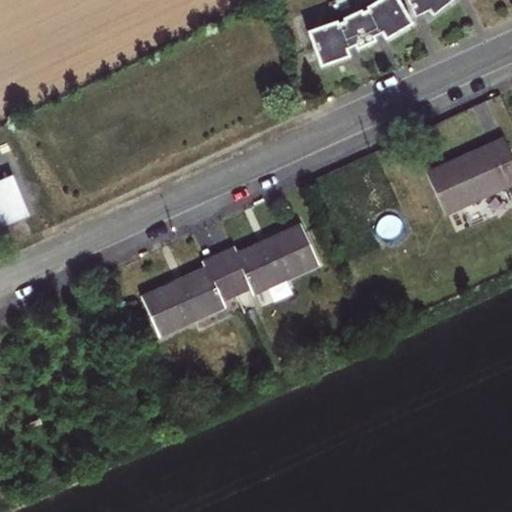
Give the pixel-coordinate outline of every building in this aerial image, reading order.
[(361,11),(343,19),(344,21),(355,46),(357,50),(375,41),(373,37),(381,33),(385,39),(411,23),(397,0),(378,0),(366,7),(367,10),(362,12),(361,11)] [(452,0),(406,0),(414,17),(429,10),(433,16),(452,0)] [(320,66),(349,55),(346,50),(355,46),(344,21),(338,24),(337,21),(308,31),(320,66)] [(445,216),(511,185),(511,156),(504,139),(480,150),(478,154),(466,160),(463,155),(425,172),(445,216)] [(0,224),(25,213),(12,180),(0,184),(0,224)] [(234,248),(218,255),(236,294),(252,287),(254,294),(319,265),(300,225),(267,240),(270,246),(239,260),(237,254),(234,248)] [(267,240),(237,254),(239,260),(270,246),(267,240)] [(142,297),(160,337),(223,308),(220,302),(236,294),(218,255),(203,262),(205,268),(208,274),(177,288),(175,282),(142,297)] [(175,282),(177,288),(208,274),(205,268),(175,282)] [(254,294),(252,287),(236,294),(242,308),(243,310),(259,303),(254,294)] [(242,308),(236,294),(220,302),(223,308),(227,316),(242,308)]
